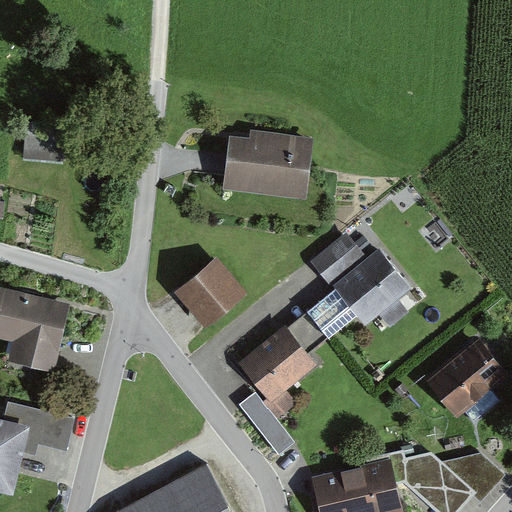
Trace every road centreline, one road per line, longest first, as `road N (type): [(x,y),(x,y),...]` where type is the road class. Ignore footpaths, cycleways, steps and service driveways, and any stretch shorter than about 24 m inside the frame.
road 1 (residential): [(128,292),(265,474),(279,511)]
road 2 (residential): [(128,292),(158,53)]
road 3 (residential): [(78,511),(128,292)]
road 4 (track): [(0,253),(128,292)]
